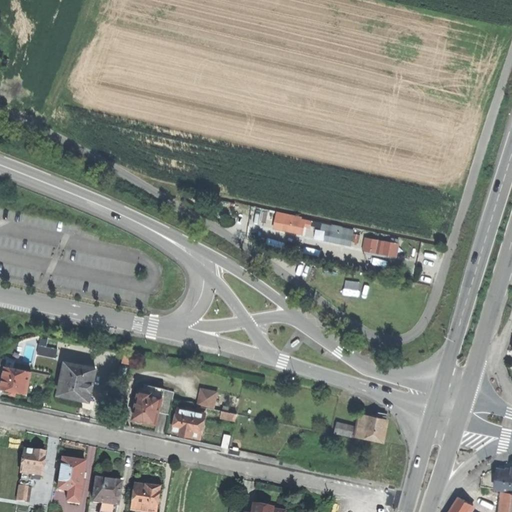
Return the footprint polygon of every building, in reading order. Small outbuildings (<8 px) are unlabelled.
[(278,215),(274,229),(301,235),(304,222),(278,215)] [(329,225),(326,241),(350,245),(353,230),(329,225)] [(398,244),(366,238),(363,251),(396,257),(398,244)] [(38,345),(37,355),(58,356),(58,346),(38,345)] [(72,397),(88,401),(95,370),(65,363),(58,394),(72,397)] [(0,388),(14,391),(27,394),(31,372),(6,367),(4,377),(2,377),(0,387),(0,388)] [(200,389),(197,406),(207,408),(215,410),(218,392),(200,389)] [(148,422),(156,424),(158,414),(161,398),(152,396),(153,393),(144,391),(140,390),(138,400),(136,407),(134,419),(136,420),(143,421),(148,422)] [(175,393),(163,390),(162,393),(161,398),(158,414),(170,417),(175,393)] [(197,406),(196,412),(205,414),(207,408),(197,406)] [(196,412),(178,409),(174,430),(181,431),(181,433),(184,434),(184,436),(189,437),(189,435),(194,436),(201,438),(205,414),(196,412)] [(221,417),(235,420),(236,414),(222,411),(221,417)] [(370,438),(383,440),(387,418),(360,413),(356,435),(370,438)] [(335,431),(353,435),(355,426),(336,422),(335,431)] [(220,447),(227,448),(229,435),(222,434),(220,447)] [(34,452),(23,450),(21,473),(33,475),(40,476),(42,476),(45,453),(34,452)] [(59,490),(70,492),(74,460),(63,459),(59,490)] [(79,461),(74,460),(70,492),(82,493),(86,462),(79,461)] [(496,489),(511,491),(511,470),(507,470),(499,469),(496,489)] [(109,480),(97,479),(94,502),(101,503),(110,504),(109,508),(118,509),(122,482),(109,480)] [(135,485),(131,511),(140,511),(156,511),(159,488),(156,488),(154,485),(150,484),(147,487),(142,486),(135,485)] [(27,487),(18,486),(16,501),(25,502),(27,487)] [(81,504),(82,493),(70,492),(69,503),(81,504)] [(511,511),(511,492),(503,492),(500,511),(511,511)] [(469,511),(472,508),(474,506),(459,497),(451,511),(449,511),(469,511)] [(117,511),(118,509),(109,508),(110,504),(101,503),(99,511),(117,511)]
